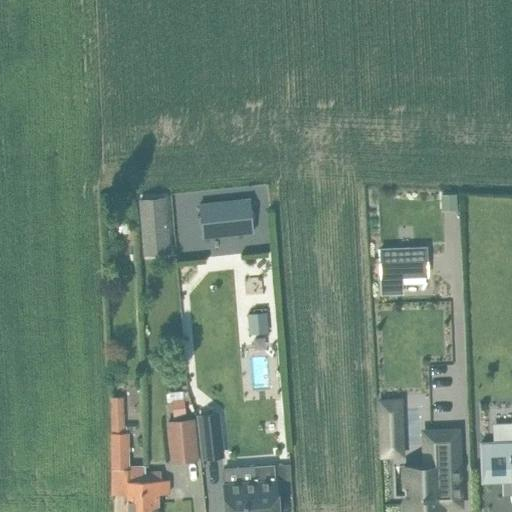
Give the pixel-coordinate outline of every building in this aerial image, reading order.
[(457,194),(442,194),(442,209),(458,208),(457,194)] [(165,198),(139,200),(143,244),(169,242),(165,198)] [(249,199),(200,205),(203,238),(253,232),(249,199)] [(425,246),(380,248),(381,292),(401,292),(401,275),(426,274),(425,246)] [(268,330),(267,313),(249,315),(250,332),(268,330)] [(400,400),(379,401),(381,454),(402,454),(400,400)] [(123,412),(110,412),(111,468),(128,468),(128,466),(128,431),(123,431),(123,412)] [(204,458),(222,456),(217,413),(199,415),(204,458)] [(193,419),(168,422),(168,423),(172,461),(196,459),(193,419)] [(439,464),(403,466),(405,511),(442,511),(442,497),(448,497),(449,499),(459,499),(457,430),(437,431),(439,464)] [(511,442),(481,443),(482,482),(511,480),(511,495),(511,500),(511,499),(511,442)] [(255,466),(222,468),(224,484),(225,511),(277,511),(275,481),(273,465),(255,466)] [(128,480),(126,480),(126,492),(126,511),(157,511),(157,493),(168,493),(168,479),(143,480),(128,480)]
